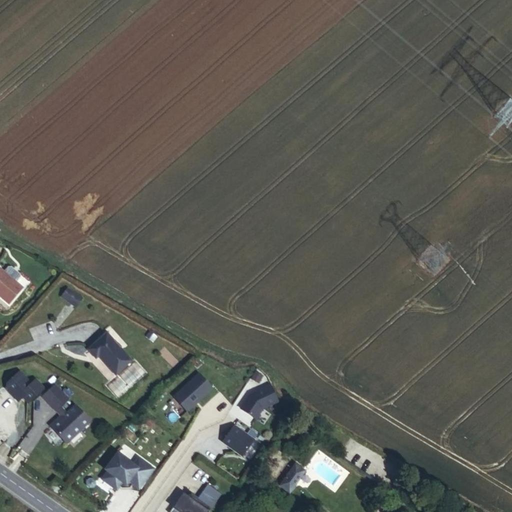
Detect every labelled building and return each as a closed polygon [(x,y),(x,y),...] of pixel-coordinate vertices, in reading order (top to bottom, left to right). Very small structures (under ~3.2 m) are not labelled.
[(0,269),(0,296),(7,302),(20,286),(0,269)] [(65,287),(59,295),(66,299),(71,291),(65,287)] [(80,297),(71,291),(66,299),(74,305),(80,297)] [(103,331),(84,348),(92,357),(95,354),(112,373),(128,359),(103,331)] [(174,397),(188,414),(215,390),(200,373),(174,397)] [(54,383),(42,394),(54,409),(67,398),(54,383)] [(247,418),(281,405),(274,385),(239,398),(247,418)] [(75,404),(50,426),(63,440),(67,440),(89,420),(75,404)] [(245,458),(258,437),(234,423),(222,444),(245,458)] [(125,483),(140,493),(156,469),(122,447),(100,480),(119,492),(125,483)] [(296,465),(279,486),(288,492),(304,472),(296,465)] [(197,503),(212,511),(221,493),(207,485),(197,503)] [(169,511),(210,511),(182,493),(169,511)]
